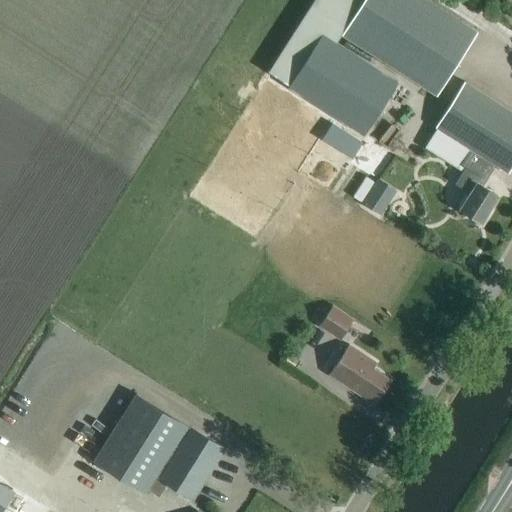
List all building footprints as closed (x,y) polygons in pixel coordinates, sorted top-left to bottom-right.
[(314,0),(268,73),(288,86),(288,87),(364,136),(397,84),(336,44),(342,35),(436,96),(477,32),(426,0),(314,0)] [(482,187),(496,166),(508,174),(511,167),(511,113),(464,82),(435,127),(437,129),(425,149),(462,174),(455,185),(470,194),(460,209),(481,223),(483,218),(485,220),(490,212),(488,211),(497,197),(482,187)] [(350,156),(360,142),(340,129),(331,144),(350,156)] [(305,136),(297,152),(320,163),(328,146),(305,136)] [(379,180),(363,204),(380,215),(396,191),(379,180)] [(340,342),(354,321),(332,306),(318,327),(340,342)] [(374,405),(391,381),(372,368),(375,363),(349,346),(329,375),(374,405)] [(353,403),(306,369),(310,363),(294,351),(280,370),(345,415),(353,403)] [(118,423),(104,414),(92,435),(106,444),(94,463),(146,494),(157,476),(195,499),(225,449),(136,395),(118,423)]
